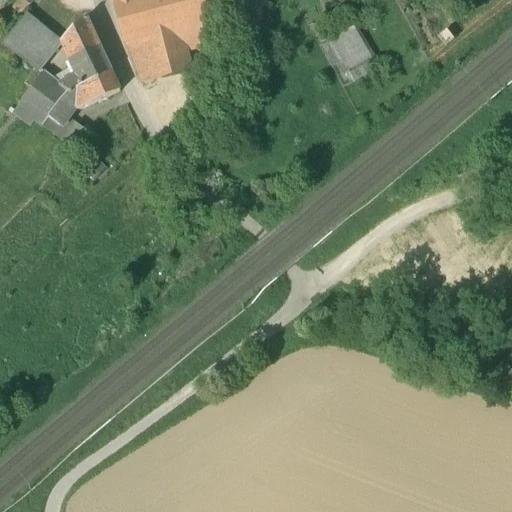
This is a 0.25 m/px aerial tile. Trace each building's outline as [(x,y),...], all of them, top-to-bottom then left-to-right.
[(143,0),(141,1),(115,8),(125,44),(210,21),(210,19),(209,19),(204,0),(143,0)] [(112,74),(86,19),(61,44),(69,63),(76,79),(84,88),(112,74)] [(60,49),(25,21),(5,46),(33,69),(40,74),(41,73),(60,49)] [(210,21),(125,44),(132,63),(148,58),(154,80),(189,71),(185,52),(217,44),(210,21)] [(357,32),(332,47),(351,79),(376,64),(357,32)] [(148,58),(132,63),(141,85),(154,80),(148,58)] [(33,69),(22,85),(31,90),(32,91),(43,75),(41,73),(40,74),(33,69)] [(69,96),(68,95),(56,110),(48,121),(57,127),(73,104),(77,113),(91,106),(92,107),(119,92),(112,74),(84,88),(69,96)] [(43,75),(32,91),(31,90),(17,110),(24,116),(34,123),(42,129),(48,121),(56,110),(68,95),(59,89),(61,88),(43,75)] [(61,88),(59,89),(68,95),(69,96),(84,88),(76,79),(61,88)] [(57,127),(51,136),(62,144),(75,125),(72,122),(77,113),(73,104),(57,127)] [(34,123),(24,116),(20,121),(29,128),(34,123)] [(57,127),(48,121),(42,129),(51,136),(57,127)] [(62,144),(59,148),(72,158),(88,135),(75,125),(62,144)] [(100,164),(90,174),(98,182),(108,172),(100,164)]
